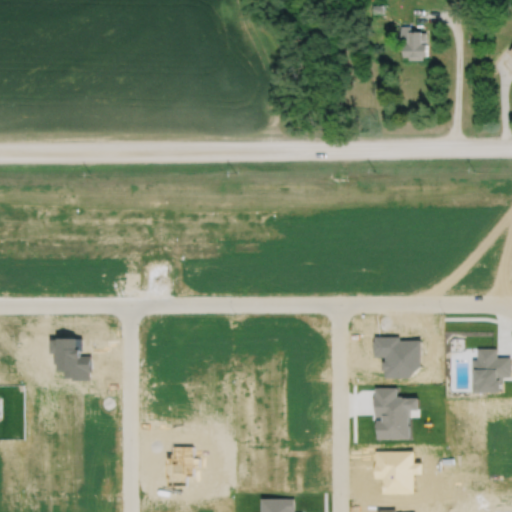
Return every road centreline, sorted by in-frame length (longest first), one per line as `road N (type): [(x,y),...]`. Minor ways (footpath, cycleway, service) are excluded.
road 1 (residential): [(0,297),(511,303)]
road 2 (residential): [(0,146),(511,145)]
road 3 (residential): [(339,302),(339,511)]
road 4 (residential): [(129,303),(128,511)]
